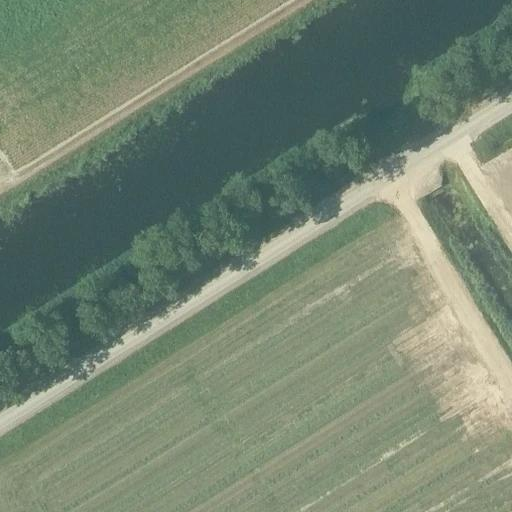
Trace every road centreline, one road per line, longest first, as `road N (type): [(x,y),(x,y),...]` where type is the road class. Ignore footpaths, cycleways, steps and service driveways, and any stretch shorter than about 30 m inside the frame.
road 1 (unclassified): [(0,423),(511,99)]
road 2 (unknown): [(387,178),(511,375)]
